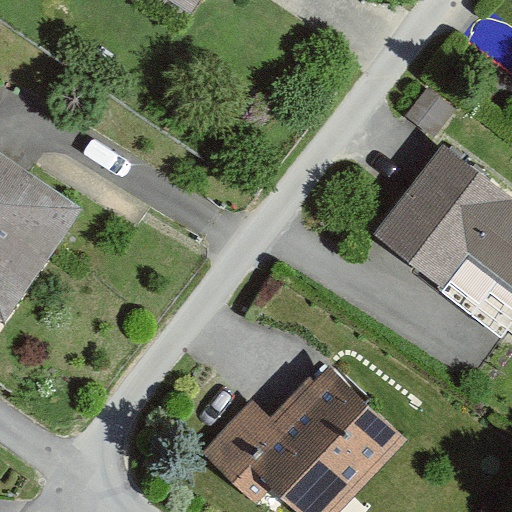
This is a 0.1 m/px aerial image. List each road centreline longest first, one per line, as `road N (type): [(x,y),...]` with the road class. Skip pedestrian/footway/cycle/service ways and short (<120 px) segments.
road 1 (residential): [(119,511),(68,476),(437,0)]
road 2 (unknown): [(39,125),(235,260)]
